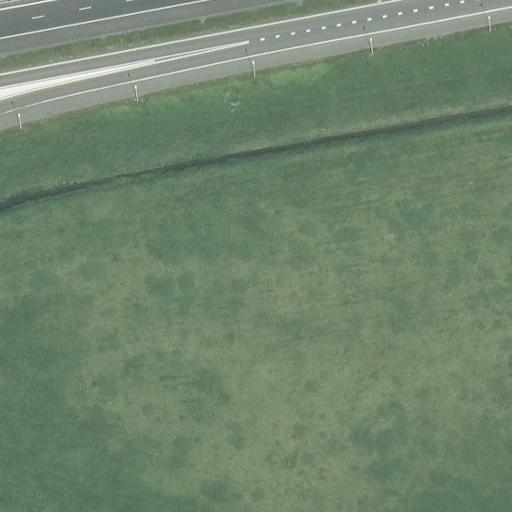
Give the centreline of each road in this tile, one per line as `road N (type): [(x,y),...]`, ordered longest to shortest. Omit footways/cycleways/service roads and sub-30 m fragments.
road 1 (motorway): [(0,108),(248,41)]
road 2 (motorway): [(0,82),(248,41)]
road 3 (motorway): [(248,41),(465,0)]
road 4 (motorway): [(0,27),(144,0)]
